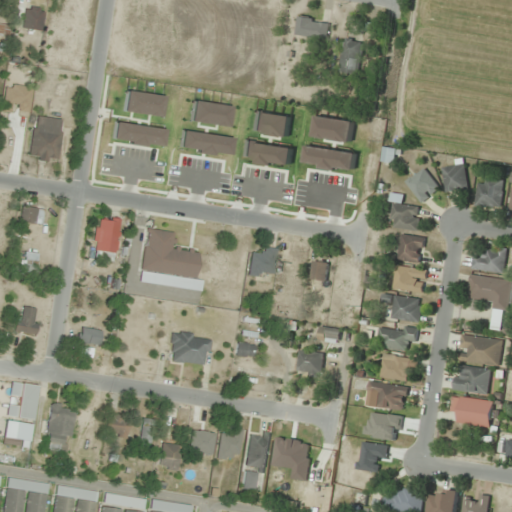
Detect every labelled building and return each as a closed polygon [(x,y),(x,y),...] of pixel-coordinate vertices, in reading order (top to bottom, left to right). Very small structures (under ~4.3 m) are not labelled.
[(41,31),(44,9),(24,7),(22,29),(41,31)] [(330,21),(298,16),(296,34),(327,39),(330,21)] [(364,41),(346,38),(339,71),(358,75),(364,41)] [(64,121),(36,115),(27,157),(46,161),(46,157),(56,159),(64,121)] [(384,161),(395,162),(396,149),(385,148),(384,161)] [(466,191),(466,162),(444,163),(445,191),(466,191)] [(422,202),(440,188),(424,168),(406,182),(422,202)] [(504,180),(480,177),(477,205),(501,208),(504,180)] [(422,207),(394,203),(391,226),(418,230),(422,207)] [(19,224),(42,224),(42,208),(20,207),(19,224)] [(115,261),(117,221),(97,219),(94,260),(115,261)] [(194,280),(198,251),(171,248),(174,232),(145,228),(138,283),(200,291),(201,281),(194,280)] [(421,262),(425,237),(402,234),(398,259),(421,262)] [(476,247),(474,269),(504,272),(507,251),(476,247)] [(275,249),(261,248),(261,255),(249,254),(248,275),(274,276),(275,249)] [(36,273),(37,253),(20,252),(19,272),(36,273)] [(327,281),(329,262),(313,260),(311,279),(327,281)] [(427,270),(397,264),(393,287),(423,293),(427,270)] [(511,289),(511,279),(472,275),(469,298),(495,301),(491,329),(502,330),(504,310),(509,311),(511,289)] [(421,321),(423,298),(384,294),(383,303),(392,304),(390,318),(421,321)] [(17,334),(37,333),(35,307),(15,309),(17,334)] [(378,346),(416,349),(418,328),(380,325),(378,346)] [(100,330),(80,327),(78,343),(98,346),(100,330)] [(320,342),(341,342),(341,328),(320,328),(320,342)] [(206,366),(209,336),(170,331),(167,362),(206,366)] [(504,339),(462,334),(459,361),(500,366),(504,339)] [(251,359),(255,346),(237,341),(234,355),(251,359)] [(323,352),(299,351),(298,376),(322,376),(323,352)] [(418,371),(419,357),(384,354),(381,377),(408,380),(409,370),(418,371)] [(489,393),(490,368),(457,365),(456,391),(489,393)] [(380,393),(378,406),(404,411),(409,387),(371,380),(370,391),(380,393)] [(5,416),(31,421),(38,386),(11,381),(9,395),(18,397),(17,406),(7,404),(5,416)] [(494,400),(454,396),(452,411),(459,412),(458,424),(492,427),(494,400)] [(68,453),(73,406),(49,403),(44,450),(68,453)] [(104,433),(125,435),(127,416),(106,413),(104,433)] [(152,419),(141,418),(138,448),(149,449),(152,419)] [(0,442),(0,443),(27,449),(31,425),(4,420),(0,442)] [(265,474),(270,434),(249,430),(241,489),(253,491),(256,473),(265,474)] [(511,457),(511,435),(502,434),(499,455),(511,457)] [(179,446),(161,443),(158,469),(176,472),(179,446)] [(43,511),(47,484),(7,478),(1,511),(43,511)] [(51,511),(93,511),(96,492),(55,486),(51,511)] [(455,511),(459,491),(441,488),(440,496),(431,495),(427,511),(455,511)] [(422,511),(423,489),(394,489),(394,497),(385,497),(384,511),(422,511)] [(463,511),(488,511),(490,496),(480,495),(479,502),(464,501),(463,511)] [(144,507),(144,496),(103,496),(103,507),(144,507)] [(148,511),(190,511),(191,506),(150,501),(148,511)]
